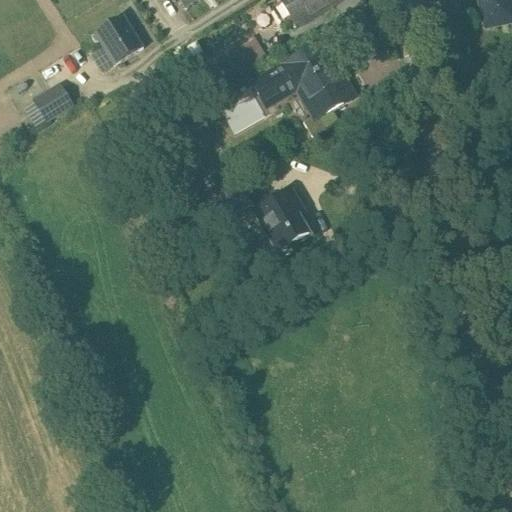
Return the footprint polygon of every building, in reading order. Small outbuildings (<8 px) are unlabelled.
[(173,0),(181,11),(198,0),(173,0)] [(343,0),(276,0),(273,2),(293,35),(345,2),(343,0)] [(481,0),(486,24),(511,17),(511,4),(511,0),(481,0)] [(124,19),(95,37),(104,53),(96,58),(105,72),(113,67),(115,69),(144,51),(124,19)] [(249,41),(228,54),(240,74),(261,61),(249,41)] [(465,42),(450,46),(454,63),(469,60),(465,42)] [(318,50),(247,91),(260,114),(293,95),(308,122),(324,113),(346,100),(318,50)] [(154,91),(147,81),(133,91),(139,101),(154,91)] [(60,90),(36,105),(47,122),(71,107),(60,90)] [(308,122),(298,128),(307,142),(333,128),(324,113),(308,122)] [(241,183),(207,203),(215,216),(249,196),(241,183)] [(304,216),(292,195),(258,215),(281,255),(310,239),(299,219),(304,216)]
